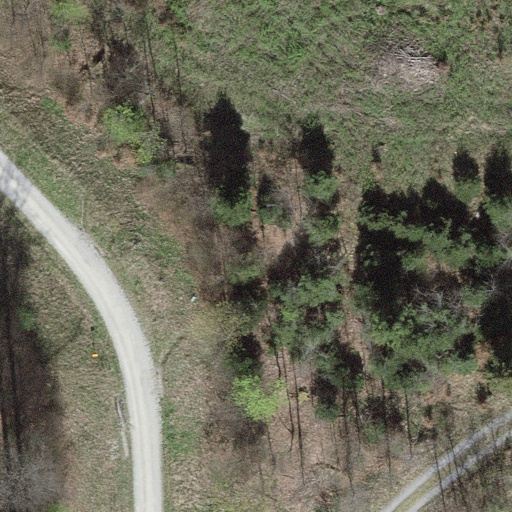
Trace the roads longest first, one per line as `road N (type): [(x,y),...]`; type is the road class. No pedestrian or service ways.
road 1 (track): [(156,511),(131,340),(105,283),(0,172)]
road 2 (track): [(511,430),(457,463),(406,511)]
